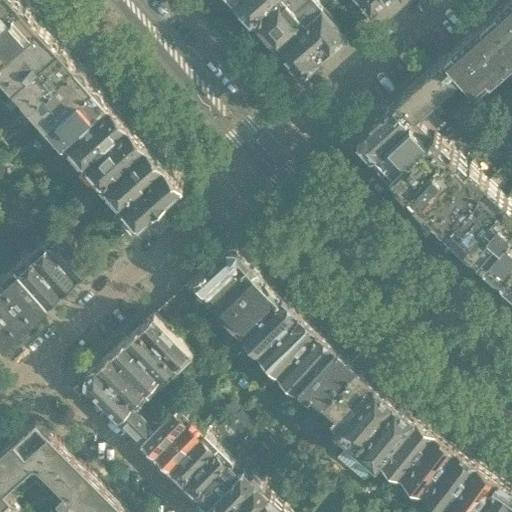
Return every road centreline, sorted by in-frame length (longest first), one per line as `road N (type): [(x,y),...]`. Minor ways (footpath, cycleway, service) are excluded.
road 1 (residential): [(311,205),(304,270),(511,444)]
road 2 (residential): [(35,361),(258,165)]
road 3 (tertiary): [(311,205),(511,383)]
road 4 (residential): [(511,319),(368,193),(311,205)]
road 5 (residential): [(276,148),(444,0)]
road 6 (residential): [(60,0),(166,121),(219,104)]
road 7 (residential): [(35,361),(187,511)]
road 8 (tertiary): [(219,104),(127,0)]
